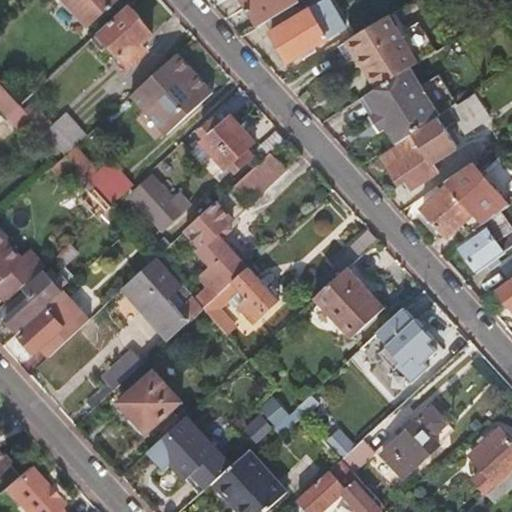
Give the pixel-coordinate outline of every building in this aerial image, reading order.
[(68,0),(90,23),(113,0),(68,0)] [(240,0),(256,26),(267,20),(294,5),(301,0),(240,0)] [(322,0),(299,15),(294,5),(267,20),(272,30),(269,32),(288,62),(347,26),(330,0),(322,0)] [(131,2),(101,29),(132,64),(149,50),(142,42),(154,31),(144,19),(145,18),(131,2)] [(349,38),(378,86),(410,66),(438,49),(419,20),(400,31),(390,14),(349,38)] [(215,89),(179,50),(133,92),(169,131),(215,89)] [(398,144),(439,117),(451,110),(459,105),(438,74),(422,84),(410,66),(378,86),(366,94),(377,111),(386,126),(398,144)] [(0,114),(3,118),(8,114),(22,101),(10,88),(0,77),(0,102),(5,108),(0,112),(0,114)] [(451,110),(461,123),(466,132),(491,116),(476,93),(459,105),(451,110)] [(26,106),(28,108),(36,116),(48,129),(55,123),(29,94),(22,101),(26,106)] [(26,106),(22,101),(8,114),(14,121),(28,108),(26,106)] [(23,129),(36,116),(28,108),(14,121),(23,129)] [(386,126),(377,111),(370,116),(379,129),(386,126)] [(55,123),(48,129),(66,149),(86,132),(67,112),(55,123)] [(217,152),(246,125),(235,112),(226,121),(221,114),(205,129),(210,135),(204,140),(201,135),(191,145),(200,154),(210,145),(217,152)] [(398,144),(382,153),(401,182),(406,179),(413,189),(439,172),(433,163),(458,147),(439,117),(398,144)] [(258,139),(246,125),(217,152),(230,166),(235,161),(241,167),(257,154),(250,146),(258,139)] [(263,142),(272,152),(273,150),(287,138),(278,128),(263,142)] [(83,168),(97,183),(115,203),(135,184),(112,159),(99,172),(75,145),(68,151),(83,168)] [(289,167),(273,150),(272,152),(232,189),(265,189),(289,167)] [(68,151),(53,165),(62,175),(70,169),(75,175),(83,168),(68,151)] [(217,152),(206,162),(221,178),(232,169),(230,166),(217,152)] [(485,222),(495,215),(507,206),(511,203),(511,202),(511,168),(502,157),(485,173),(475,162),(442,183),(445,187),(429,204),(426,207),(450,234),(459,226),(464,221),(474,230),(485,222)] [(115,203),(97,183),(82,198),(99,217),(115,203)] [(155,196),(145,184),(136,193),(166,227),(185,210),(164,187),(155,196)] [(189,227),(196,234),(205,244),(202,248),(216,265),(207,274),(222,290),(251,264),(226,236),(236,226),(233,222),(249,206),(232,189),(189,227)] [(123,211),(116,205),(103,218),(105,221),(109,217),(112,221),(123,211)] [(495,215),(511,243),(511,212),(507,206),(495,215)] [(495,215),(485,222),(486,224),(460,241),(478,269),(503,252),(502,251),(511,243),(495,215)] [(0,288),(10,299),(48,264),(33,248),(28,253),(15,237),(15,230),(5,218),(0,217),(0,288)] [(464,221),(459,226),(468,234),(474,230),(464,221)] [(189,227),(160,253),(167,260),(196,234),(189,227)] [(128,234),(110,243),(118,261),(137,252),(128,234)] [(350,264),(373,243),(365,234),(329,265),(338,274),(350,264)] [(79,251),(73,244),(60,256),(67,263),(79,251)] [(158,255),(124,287),(169,337),(207,303),(198,293),(188,283),(178,294),(186,303),(180,309),(167,294),(181,280),(158,255)] [(243,301),(247,307),(258,318),(280,297),(251,264),(222,290),(218,293),(207,303),(215,312),(223,305),(231,297),(243,286),(251,294),(243,301)] [(338,274),(318,293),(356,334),(388,304),(350,264),(338,274)] [(9,314),(19,326),(66,284),(50,267),(31,284),(35,289),(9,314)] [(511,303),(511,279),(500,289),(511,304),(511,303)] [(209,283),(198,293),(207,303),(218,293),(209,283)] [(60,345),(94,313),(69,286),(49,303),(52,306),(24,331),(38,347),(50,335),(60,345)] [(243,311),(247,307),(243,301),(251,294),(243,286),(231,297),(243,311)] [(223,305),(215,312),(230,328),(238,321),(223,305)] [(415,320),(405,309),(361,349),(400,392),(416,377),(416,378),(432,364),(428,360),(440,349),(433,340),(438,336),(420,317),(415,320)] [(98,382),(109,392),(133,369),(124,359),(98,382)] [(159,366),(124,398),(151,426),(186,395),(159,366)] [(314,391),(299,404),(306,412),(320,399),(314,391)] [(434,433),(450,418),(435,402),(384,448),(406,473),(441,441),(434,433)] [(257,427),(264,436),(276,425),(269,416),(257,427)] [(206,417),(171,448),(198,478),(233,446),(206,417)] [(434,433),(441,441),(457,426),(450,418),(434,433)] [(476,475),(498,500),(511,486),(511,435),(502,424),(472,452),(485,467),(476,475)] [(343,426),(329,437),(345,454),(358,443),(343,426)] [(358,443),(345,454),(357,468),(377,450),(366,436),(358,443)] [(262,511),(292,484),(256,445),(219,477),(234,492),(237,490),(255,511),(262,511)] [(0,467),(9,460),(0,449),(0,467)] [(283,462),(295,486),(320,474),(307,450),(283,462)] [(345,454),(300,497),(313,511),(320,511),(346,489),(366,511),(384,511),(387,509),(371,491),(375,487),(357,468),(345,454)] [(64,499),(30,461),(5,484),(30,511),(67,511),(60,503),(64,499)]
